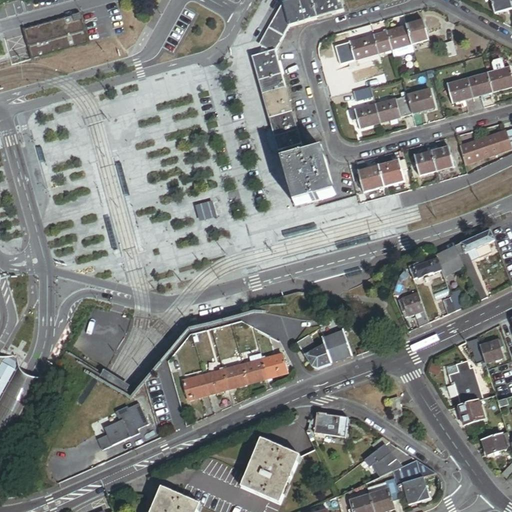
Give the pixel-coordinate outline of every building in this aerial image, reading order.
[(318,19),(312,0),(311,0),(301,3),(306,23),(318,19)] [(341,0),(312,0),(318,19),(344,12),(341,0)] [(511,10),(511,5),(510,0),(491,0),(496,15),(511,10)] [(306,23),(301,3),(285,7),(290,27),(306,23)] [(276,52),(290,27),(285,7),(262,47),(268,51),(269,54),(276,52)] [(88,44),(79,13),(22,29),(31,60),(88,44)] [(424,23),(407,28),(412,46),(429,41),(424,23)] [(412,46),(407,28),(388,34),(393,52),(412,46)] [(380,55),(393,52),(388,34),(384,35),(375,37),(380,55)] [(355,62),(380,55),(375,37),(350,44),(355,62)] [(453,42),(445,45),(449,57),(457,55),(453,42)] [(414,53),(412,46),(393,52),(395,59),(414,53)] [(283,76),(276,52),(269,54),(257,57),(263,81),(283,76)] [(263,81),(257,57),(253,58),(259,82),(263,81)] [(493,65),(495,74),(505,71),(503,62),(500,61),(494,63),(493,65)] [(495,74),(489,76),(494,94),(511,88),(511,69),(505,71),(495,74)] [(286,89),(283,76),(263,81),(267,94),(286,89)] [(494,94),(489,76),(469,81),(474,99),(482,97),(490,95),(494,94)] [(371,88),(372,88),(369,79),(351,84),(354,93),(371,88)] [(474,99),(469,81),(448,87),(453,105),(474,99)] [(374,98),(371,88),(354,93),(357,102),(374,98)] [(293,113),(286,89),(267,94),(273,118),(293,113)] [(431,92),(408,98),(409,102),(412,116),(436,110),(431,92)] [(273,118),(267,94),(263,95),(270,119),(273,118)] [(409,102),(408,98),(396,101),(401,119),(405,118),(401,105),(409,102)] [(401,119),(396,101),(376,106),(381,124),(401,119)] [(405,118),(412,116),(409,102),(401,105),(405,118)] [(360,130),(381,124),(376,106),(356,112),(358,120),(360,130)] [(298,131),(293,113),(273,118),(279,137),(298,131)] [(279,137),(273,118),(270,119),(275,138),(279,137)] [(301,145),(298,131),(279,137),(282,150),(301,145)] [(506,133),(480,142),(486,159),(511,150),(507,134),(506,133)] [(480,142),(460,149),(465,167),(486,159),(480,142)] [(303,150),(301,145),(282,150),(284,156),(303,150)] [(432,155),(437,172),(454,168),(449,150),(438,153),(432,155)] [(322,152),(286,162),(298,206),(334,196),(322,152)] [(420,177),(437,172),(432,155),(414,159),(416,166),(417,168),(420,177)] [(411,184),(405,162),(400,163),(405,183),(406,186),(411,184)] [(405,183),(400,163),(380,169),(385,189),(405,183)] [(385,189),(380,169),(359,174),(361,181),(361,183),(364,195),(385,189)] [(196,225),(216,219),(212,199),(192,204),(196,225)] [(491,232),(456,248),(460,258),(495,242),(491,232)] [(456,248),(437,257),(439,262),(441,267),(460,258),(456,248)] [(465,268),(462,262),(460,258),(441,267),(442,272),(444,276),(465,268)] [(480,303),(488,299),(470,259),(462,262),(465,268),(480,303)] [(442,272),(441,267),(439,262),(421,268),(416,270),(419,280),(442,272)] [(414,282),(419,280),(416,270),(411,272),(414,282)] [(410,318),(415,315),(425,312),(419,295),(404,301),(408,312),(410,318)] [(452,299),(457,312),(466,308),(460,295),(452,298),(452,299)] [(448,316),(457,312),(452,299),(443,303),(448,316)] [(408,312),(404,301),(399,303),(403,314),(408,312)] [(420,328),(429,324),(425,312),(415,315),(420,328)] [(332,365),(353,358),(344,332),(333,335),(335,339),(324,343),(325,345),(332,365)] [(319,349),(310,336),(297,344),(313,368),(318,370),(332,365),(325,345),(319,349)] [(479,340),(468,344),(470,351),(473,350),(478,365),(486,362),(481,346),(479,340)] [(500,340),(481,346),(486,362),(487,365),(506,359),(500,340)] [(252,358),(254,364),(263,361),(263,359),(262,356),(252,358)] [(263,361),(269,380),(289,374),(284,356),(266,361),(263,361)] [(15,358),(0,385),(0,394),(18,360),(18,359),(17,358),(16,358),(15,358)] [(0,385),(15,358),(11,359),(9,360),(6,360),(3,361),(0,360),(0,385)] [(0,476),(52,378),(49,378),(43,380),(38,380),(33,379),(29,378),(25,375),(21,371),(19,366),(18,360),(0,394),(0,476)] [(254,364),(244,367),(249,385),(269,380),(263,361),(254,364)] [(455,384),(462,407),(481,402),(485,401),(475,369),(472,370),(470,362),(448,369),(453,384),(455,384)] [(249,385),(244,367),(235,369),(228,371),(225,372),(230,390),(249,385)] [(210,396),(230,390),(225,372),(221,373),(205,377),(210,396)] [(190,401),(210,396),(205,377),(185,383),(188,391),(188,394),(190,401)] [(404,417),(402,409),(399,400),(392,402),(394,412),(392,413),(394,420),(404,417)] [(509,407),(507,401),(499,403),(501,409),(509,407)] [(152,425),(142,402),(118,410),(121,419),(111,423),(106,426),(114,445),(142,435),(139,429),(152,425)] [(486,421),(481,402),(462,407),(460,408),(466,427),(486,421)] [(349,420),(318,415),(318,419),(316,429),(315,435),(346,440),(349,420)] [(508,451),(503,436),(484,442),(489,457),(496,455),(500,453),(508,451)] [(389,442),(384,438),(373,447),(377,452),(389,444),(389,443),(389,442)] [(262,443),(247,476),(242,488),(281,505),(301,460),(262,443)] [(387,447),(373,457),(378,464),(373,468),(381,479),(394,473),(397,471),(391,464),(397,459),(387,447)] [(301,460),(307,474),(321,467),(315,453),(301,460)] [(373,457),(366,462),(371,469),(373,468),(378,464),(373,457)] [(242,488),(247,476),(208,459),(184,499),(201,507),(200,507),(211,511),(278,511),(281,505),(242,488)] [(437,475),(418,462),(397,471),(394,473),(396,481),(398,486),(437,475)] [(511,466),(502,476),(508,482),(511,477),(511,466)] [(430,501),(425,480),(404,486),(410,507),(430,501)] [(398,486),(396,481),(388,483),(388,485),(390,492),(394,504),(402,502),(398,488),(398,486)] [(388,485),(369,491),(371,498),(390,492),(388,485)] [(201,507),(184,499),(162,490),(151,511),(198,511),(200,507),(201,507)] [(390,492),(371,498),(375,511),(394,511),(396,511),(394,504),(390,492)] [(375,511),(371,498),(352,503),(354,511),(375,511)]
